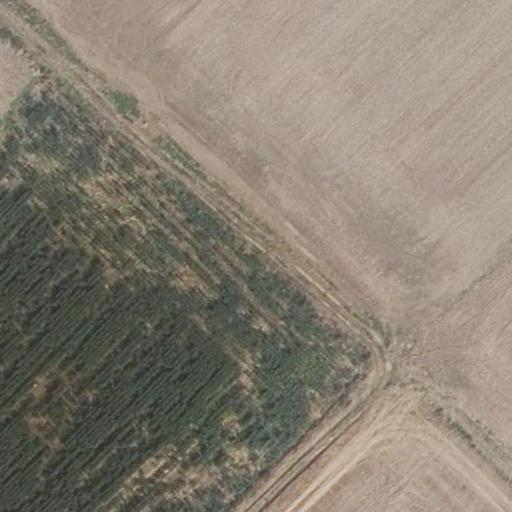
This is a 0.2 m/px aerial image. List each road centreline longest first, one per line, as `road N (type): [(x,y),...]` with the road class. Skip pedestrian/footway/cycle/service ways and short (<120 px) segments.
road 1 (track): [(240,511),(374,383),(0,51)]
road 2 (track): [(511,503),(374,383),(511,252)]
